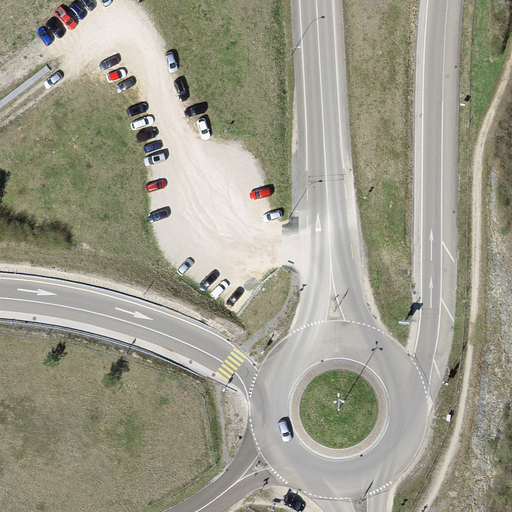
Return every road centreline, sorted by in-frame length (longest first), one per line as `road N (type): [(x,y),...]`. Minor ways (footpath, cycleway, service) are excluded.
road 1 (motorway): [(418,404),(438,0)]
road 2 (secondary): [(342,334),(317,0)]
road 3 (motorway): [(0,289),(87,302),(159,325),(232,361),(268,393)]
